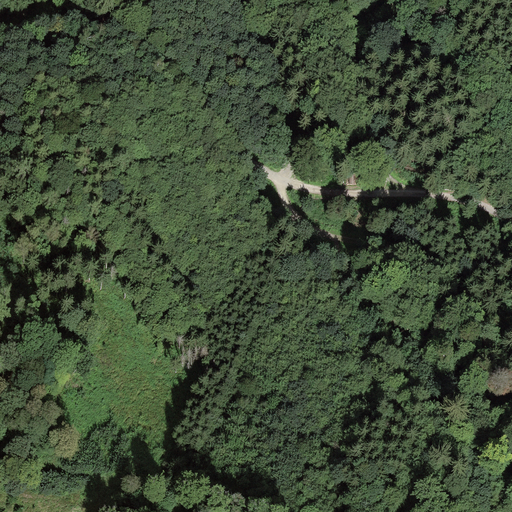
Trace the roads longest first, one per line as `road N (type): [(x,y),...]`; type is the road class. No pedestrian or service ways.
road 1 (track): [(0,32),(57,20),(108,26),(159,64),(221,139),(277,182),(327,193),(466,198),(511,221)]
road 2 (track): [(511,382),(477,321),(417,261),(309,231)]
road 3 (track): [(277,182),(302,144),(342,139),(412,192)]
